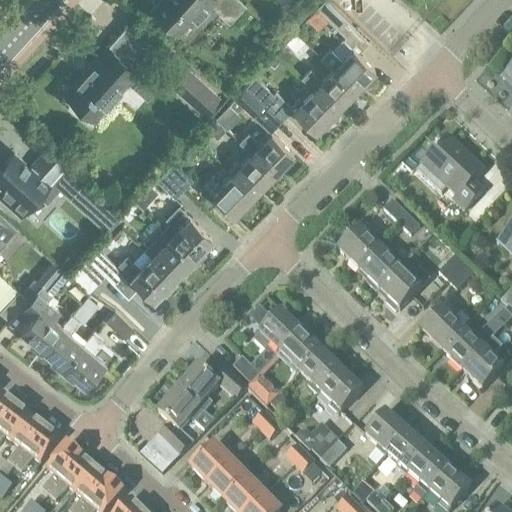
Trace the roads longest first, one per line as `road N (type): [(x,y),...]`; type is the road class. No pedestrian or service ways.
road 1 (residential): [(511,457),(271,241)]
road 2 (residential): [(93,437),(167,346),(271,241)]
road 3 (residential): [(271,241),(433,70)]
